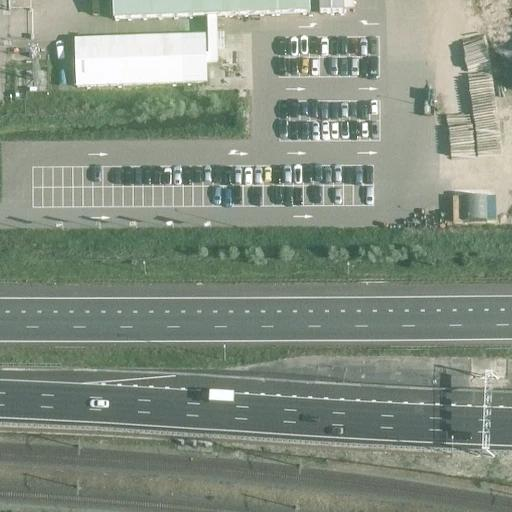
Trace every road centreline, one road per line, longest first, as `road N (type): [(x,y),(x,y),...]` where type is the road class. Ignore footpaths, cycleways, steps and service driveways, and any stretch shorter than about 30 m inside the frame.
road 1 (motorway): [(511,427),(0,407)]
road 2 (motorway): [(511,326),(0,328)]
